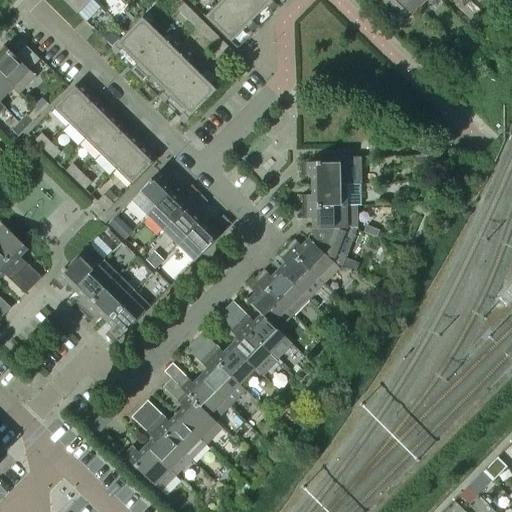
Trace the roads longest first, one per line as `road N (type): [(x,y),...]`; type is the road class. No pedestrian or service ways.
road 1 (residential): [(97,343),(139,387),(269,243),(200,168)]
road 2 (residential): [(200,168),(25,0)]
road 3 (unclassified): [(118,511),(24,420)]
road 4 (residential): [(200,168),(281,78)]
